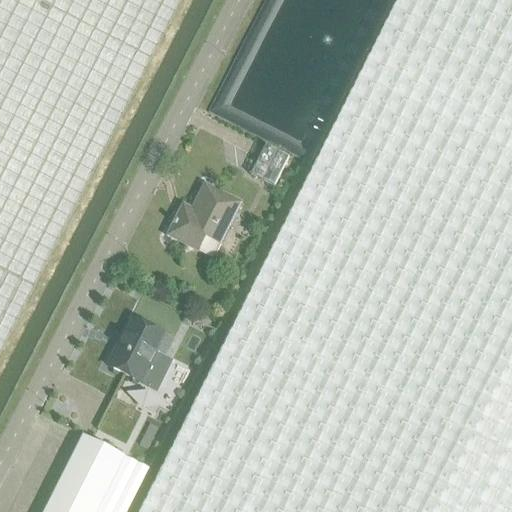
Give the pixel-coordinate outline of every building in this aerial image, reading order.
[(0,0),(0,356),(34,289),(181,0),(0,0)] [(511,511),(511,0),(394,0),(136,511),(511,511)] [(265,147),(250,176),(273,188),(288,158),(265,147)] [(196,254),(197,252),(211,260),(218,246),(219,246),(239,206),(204,188),(187,222),(178,217),(167,239),(196,254)] [(162,357),(170,341),(134,323),(122,346),(117,343),(106,366),(140,383),(155,354),(162,357)] [(128,511),(149,473),(81,439),(44,511),(128,511)]
